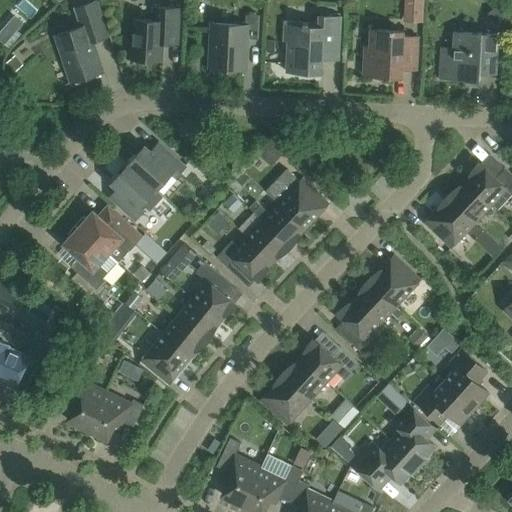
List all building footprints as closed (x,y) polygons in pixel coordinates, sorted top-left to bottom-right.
[(93,41),(108,36),(96,0),(95,0),(94,0),(74,0),(77,7),(75,7),(81,26),(55,35),(71,82),(104,72),(93,41)] [(407,0),(407,18),(423,19),(424,0),(407,0)] [(178,43),(180,8),(154,6),(153,20),(134,19),(132,59),(162,60),(163,42),(178,43)] [(258,39),(259,15),(246,14),(246,25),(212,23),(210,67),(246,69),(248,38),(258,39)] [(339,60),(341,16),(319,15),(319,26),(308,25),(308,22),(285,21),(284,39),(288,39),(287,71),(322,73),(323,59),(339,60)] [(416,69),(418,36),(403,35),(404,30),(371,29),(370,46),(366,46),(364,75),(401,77),(402,68),(416,69)] [(454,47),(440,46),(439,78),(452,79),(480,80),(480,72),(496,73),(499,33),(455,31),(454,47)] [(271,139),(258,154),(271,166),(285,151),(271,139)] [(129,164),(157,189),(172,172),(176,176),(185,166),(159,142),(151,151),(145,146),(129,164)] [(465,180),(497,210),(511,194),(511,173),(490,153),(465,180)] [(136,219),(145,209),(146,207),(150,211),(164,195),(157,189),(129,164),(112,182),(118,187),(110,196),(136,219)] [(242,186),(250,177),(242,170),(235,179),(242,186)] [(278,203),(304,228),(329,203),(303,178),(278,203)] [(449,196),(476,221),(491,204),(497,210),(465,180),(449,196)] [(233,193),(224,202),(234,212),(243,203),(233,193)] [(476,221),(449,196),(425,222),(451,246),(476,221)] [(83,216),(76,224),(108,253),(109,253),(119,262),(143,235),(107,203),(98,214),(93,210),(88,216),(83,216)] [(304,228),(278,203),(269,213),(260,205),(254,211),(263,219),(263,220),(289,245),(304,228)] [(289,245),(263,220),(247,236),(273,261),(289,245)] [(69,238),(64,243),(84,261),(76,270),(77,272),(94,287),(97,289),(105,279),(104,278),(119,262),(109,253),(108,253),(76,224),(69,232),(69,238)] [(273,261),(247,236),(238,246),(232,240),(225,247),(217,256),(234,273),(242,264),(257,278),(273,261)] [(202,246),(211,254),(216,249),(206,240),(202,246)] [(176,252),(189,263),(197,253),(184,243),(176,252)] [(370,280),(396,305),(420,279),(394,255),(370,280)] [(196,272),(207,280),(192,298),(220,320),(235,302),(224,293),(232,284),(204,261),(196,272)] [(134,274),(142,281),(150,272),(141,265),(134,274)] [(77,272),(71,278),(88,294),(94,287),(77,272)] [(18,290),(0,276),(0,298),(7,304),(18,290)] [(146,288),(159,299),(167,290),(154,279),(146,288)] [(355,297),(381,321),(390,311),(398,319),(404,312),(396,305),(370,280),(355,297)] [(125,302),(134,309),(143,297),(134,290),(125,302)] [(111,295),(104,303),(113,312),(120,304),(111,295)] [(381,321),(355,297),(338,314),(359,333),(351,342),(359,350),(367,341),(365,339),(381,321)] [(220,320),(192,298),(178,315),(206,338),(220,320)] [(53,315),(32,300),(25,310),(47,325),(53,315)] [(206,338),(178,315),(164,333),(192,356),(206,338)] [(102,330),(115,340),(122,331),(109,321),(102,330)] [(418,327),(409,337),(421,348),(430,337),(418,327)] [(445,346),(454,336),(444,327),(435,337),(445,346)] [(192,356),(164,333),(142,360),(170,383),(192,356)] [(79,346),(87,351),(93,340),(84,335),(79,346)] [(341,347),(333,355),(315,339),(300,356),(326,380),(335,371),(344,379),(359,363),(341,347)] [(0,340),(0,377),(16,385),(30,357),(9,347),(9,345),(0,340)] [(445,379),(475,408),(489,392),(478,382),(488,372),(462,348),(447,365),(453,370),(445,379)] [(284,373),(311,397),(326,380),(300,356),(284,373)] [(88,429),(106,391),(81,379),(86,367),(76,362),(62,391),(72,396),(69,402),(75,405),(68,419),(88,429)] [(311,397),(284,373),(261,400),(288,424),(311,397)] [(475,408),(445,379),(435,390),(429,385),(415,400),(441,423),(449,414),(461,424),(475,408)] [(106,391),(88,429),(107,439),(115,424),(120,427),(123,421),(134,426),(144,404),(134,399),(131,403),(106,391)] [(388,407),(396,415),(408,402),(400,394),(388,407)] [(345,398),(330,415),(345,428),(360,412),(345,398)] [(391,438),(421,466),(428,458),(426,456),(436,446),(427,437),(436,428),(408,402),(396,415),(391,421),(400,429),(391,438)] [(243,504),(261,466),(236,454),(241,443),(231,437),(217,466),(227,471),(224,477),(230,480),(223,495),(243,504)] [(421,466),(391,438),(381,449),(372,441),(351,464),(379,489),(392,475),(401,484),(411,473),(413,475),(421,466)] [(293,463),(304,468),(312,452),(301,447),(293,463)] [(289,501),(299,479),(288,474),(286,479),(261,466),(243,504),(258,511),(263,511),(270,499),(275,502),(278,496),(289,501)] [(327,511),(333,501),(308,489),(310,485),(299,479),(289,501),(299,506),(295,511),(327,511)] [(355,511),(333,501),(327,511),(372,511),(374,507),(364,502),(359,511),(355,511)]
